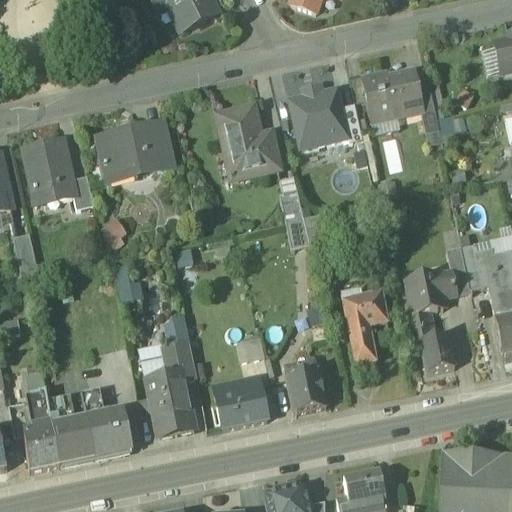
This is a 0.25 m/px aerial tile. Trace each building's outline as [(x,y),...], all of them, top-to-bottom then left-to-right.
[(167,5),(183,36),(216,19),(206,0),(148,0),(154,12),(167,5)] [(291,0),(289,8),(315,17),(321,0),(291,0)] [(511,36),(507,37),(508,41),(493,44),(495,53),(501,77),(511,73),(511,36)] [(487,80),(501,77),(495,53),(482,56),(487,80)] [(361,82),(372,127),(374,127),(373,121),(419,111),(420,117),(423,116),(417,91),(414,74),(381,82),(380,78),(361,82)] [(439,87),(429,89),(434,113),(444,111),(439,87)] [(417,91),(423,116),(434,114),(434,113),(429,89),(428,88),(417,91)] [(315,134),(318,149),(348,142),(340,111),(336,92),(288,103),(296,139),(315,134)] [(453,106),(466,112),(473,98),(460,92),(453,106)] [(340,111),(348,142),(348,146),(362,143),(354,108),(340,111)] [(229,148),(237,183),(278,173),(270,137),(259,139),(253,111),(217,120),(223,150),(229,148)] [(374,127),(397,122),(420,117),(419,111),(373,121),(374,127)] [(436,124),(434,114),(423,116),(420,117),(424,137),(438,134),(436,124)] [(452,120),(436,124),(438,134),(440,139),(455,135),(452,123),(452,120)] [(452,123),(455,135),(456,137),(466,135),(463,120),(452,123)] [(511,144),(511,120),(503,122),(509,146),(511,144)] [(374,127),(372,127),(374,140),(400,135),(397,122),(374,127)] [(97,143),(107,187),(136,181),(134,174),(169,167),(171,173),(173,173),(163,128),(97,143)] [(315,134),(296,139),(299,153),(318,149),(315,134)] [(440,139),(438,134),(424,137),(427,151),(442,148),(440,139)] [(57,198),(59,205),(73,201),(75,201),(72,185),(65,156),(59,157),(57,148),(23,155),(33,203),(57,198)] [(231,184),(237,183),(229,148),(223,150),(231,184)] [(511,183),(511,179),(509,163),(497,165),(491,172),(493,187),(506,185),(511,183)] [(0,216),(11,214),(0,164),(0,216)] [(463,172),(448,175),(451,191),(466,188),(463,172)] [(73,201),(76,215),(93,211),(86,182),(72,185),(75,201),(73,201)] [(278,200),(285,227),(303,223),(293,182),(279,186),(282,200),(278,200)] [(35,210),(59,205),(57,198),(33,203),(35,210)] [(362,217),(365,232),(380,229),(377,214),(362,217)] [(321,219),(303,223),(309,251),(311,257),(329,253),(321,219)] [(290,255),(309,251),(303,223),(285,227),(290,255)] [(12,242),(22,285),(38,281),(29,239),(12,242)] [(489,246),(491,255),(492,261),(511,256),(511,242),(511,241),(489,246)] [(473,251),(461,253),(470,296),(481,294),(475,259),(473,251)] [(456,300),(470,296),(461,253),(446,257),(450,278),(451,278),(456,300)] [(511,317),(511,256),(492,261),(491,255),(475,259),(481,294),(487,293),(497,291),(498,297),(489,299),(494,321),(511,317)] [(407,287),(413,320),(414,321),(427,319),(442,316),(440,306),(456,302),(456,300),(451,278),(450,278),(432,282),(433,286),(410,291),(409,287),(407,287)] [(432,282),(409,287),(410,291),(433,286),(432,282)] [(497,291),(487,293),(489,299),(498,297),(497,291)] [(340,300),(355,371),(375,367),(369,338),(366,339),(365,333),(387,329),(379,292),(340,300)] [(511,317),(494,321),(495,327),(511,323),(511,317)] [(432,343),(427,319),(414,321),(413,320),(401,322),(407,350),(419,348),(425,379),(454,373),(447,340),(432,343)] [(494,327),(502,363),(511,360),(511,323),(495,327),(494,327)] [(261,341),(235,346),(240,374),(266,370),(261,341)] [(177,352),(184,388),(196,386),(190,350),(177,352)] [(153,420),(157,442),(189,436),(184,413),(188,412),(184,388),(177,352),(174,353),(176,361),(165,363),(168,383),(147,387),(150,405),(148,406),(151,421),(153,420)] [(286,383),(294,420),(325,413),(317,377),(314,365),(313,365),(313,362),(306,364),(306,366),(284,371),(286,383)] [(511,365),(502,368),(502,365),(501,365),(504,378),(511,375),(511,365)] [(215,403),(222,435),(266,425),(259,393),(215,403)] [(78,399),(84,424),(85,424),(103,420),(97,395),(78,399)] [(29,400),(35,432),(50,429),(46,406),(44,397),(29,400)] [(50,429),(51,436),(74,431),(73,426),(68,401),(46,406),(50,429)] [(15,410),(7,412),(10,429),(19,427),(15,410)] [(184,413),(189,436),(193,436),(188,412),(184,413)] [(103,420),(85,424),(93,463),(130,454),(121,416),(103,420)] [(58,471),(93,463),(85,424),(84,424),(73,426),(74,431),(51,436),(58,471)] [(22,442),(29,477),(58,471),(51,436),(22,442)] [(511,511),(511,459),(441,456),(438,511),(511,511)] [(337,510),(337,511),(384,511),(378,480),(342,487),(347,508),(337,510)] [(264,499),(267,511),(308,511),(304,491),(292,493),(292,491),(275,494),(276,497),(264,499)]
